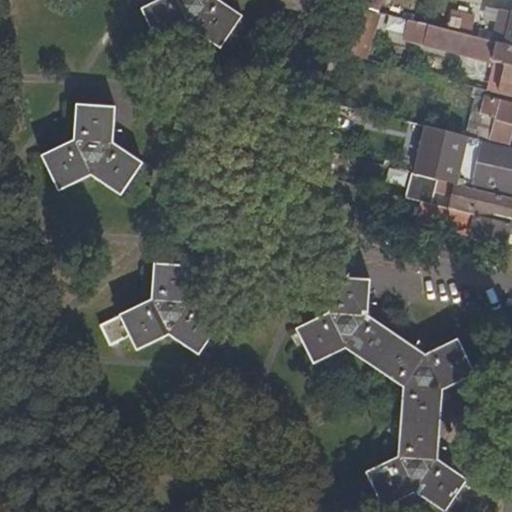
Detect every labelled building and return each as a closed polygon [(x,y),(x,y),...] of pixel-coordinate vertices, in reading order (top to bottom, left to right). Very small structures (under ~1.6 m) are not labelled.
[(218,0),(161,0),(142,9),(158,44),(191,29),(220,49),(242,16),(218,0)] [(376,10),(379,0),(351,0),(350,3),(376,10)] [(511,18),(511,10),(501,8),(494,40),(506,43),(511,18)] [(506,63),(499,94),(511,97),(511,44),(506,43),(494,40),(411,19),(407,37),(506,63)] [(484,96),(477,94),(473,111),(480,113),(484,96)] [(489,138),(508,143),(510,135),(511,128),(511,103),(484,96),(480,113),(473,111),(466,136),(483,140),(488,141),(489,138)] [(58,191),(90,175),(121,196),(142,164),(113,143),(116,108),(76,105),(74,141),(41,157),(58,191)] [(511,191),(511,149),(482,143),(483,140),(466,136),(429,126),(418,175),(438,180),(471,188),(472,182),(511,191)] [(322,151),(302,146),(295,170),(315,175),(322,151)] [(333,154),(322,151),(315,175),(317,175),(332,179),(336,165),(330,164),(333,154)] [(315,175),(295,170),(287,194),(311,200),(317,175),(315,175)] [(453,195),(450,208),(508,223),(509,223),(511,211),(511,197),(471,188),(438,180),(435,191),(453,195)] [(307,201),(303,220),(326,226),(330,207),(307,201)] [(504,243),(508,223),(450,208),(435,204),(433,215),(453,220),(452,224),(472,229),(471,235),(504,243)] [(137,351),(168,336),(198,355),(220,322),(191,303),(192,268),(154,266),(152,300),(99,325),(109,344),(129,335),(137,351)] [(385,508),(417,492),(446,511),(467,480),(438,460),(444,392),(477,376),(457,340),(427,356),(368,316),(371,281),(348,279),(348,276),(339,275),(339,279),(332,279),(329,314),(297,329),(314,364),(348,348),(405,387),(399,458),(368,473),(385,508)]
